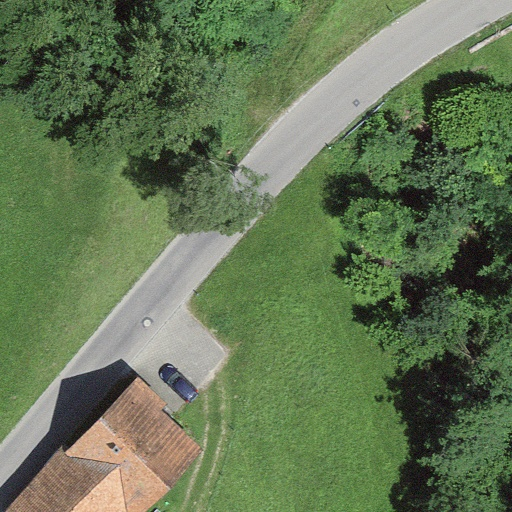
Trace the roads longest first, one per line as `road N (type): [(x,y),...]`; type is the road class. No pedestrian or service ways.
road 1 (tertiary): [(0,485),(251,173),(470,0)]
road 2 (track): [(143,310),(217,390),(211,440),(185,511)]
